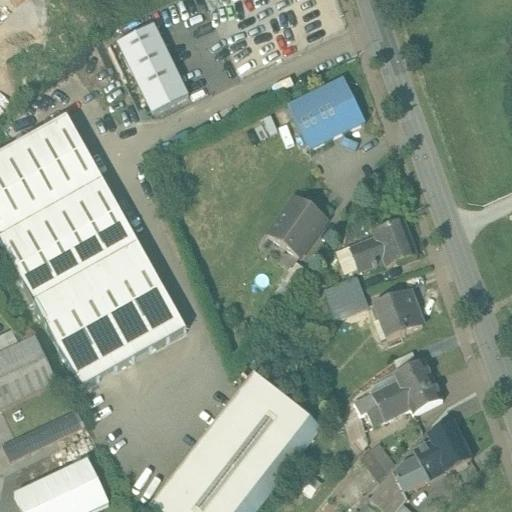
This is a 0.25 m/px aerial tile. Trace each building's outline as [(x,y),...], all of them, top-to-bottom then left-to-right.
[(188,99),(153,28),(117,45),(152,117),(188,99)] [(343,81),(287,109),(309,153),(365,126),(343,81)] [(84,152),(66,120),(0,156),(0,248),(81,393),(186,334),(158,285),(84,152)] [(327,223),(295,200),(268,239),(299,261),(327,223)] [(403,224),(374,235),(376,242),(351,252),(359,274),(373,268),(374,270),(378,269),(377,267),(385,264),(387,270),(416,259),(403,224)] [(305,272),(296,265),(283,284),(292,291),(305,272)] [(357,281),(328,292),(334,307),(362,296),(357,281)] [(292,291),(283,284),(275,296),(287,305),(296,293),(292,291)] [(405,295),(374,308),(379,322),(383,320),(391,340),(401,337),(401,338),(406,336),(405,335),(423,328),(415,308),(411,310),(405,295)] [(362,296),(334,307),(339,322),(367,312),(362,296)] [(12,333),(0,338),(0,356),(18,348),(12,333)] [(0,356),(0,412),(56,386),(35,340),(0,356)] [(423,365),(393,379),(397,387),(372,399),(378,411),(432,384),(423,365)] [(253,378),(148,511),(258,511),(321,432),(253,378)] [(432,384),(378,411),(385,425),(410,413),(413,419),(442,404),(432,384)] [(372,399),(354,407),(360,420),(367,417),(378,411),(372,399)] [(385,425),(378,411),(367,417),(377,438),(389,433),(385,425)] [(76,413),(2,449),(10,465),(85,430),(76,413)] [(351,426),(339,435),(350,449),(363,437),(365,436),(360,420),(351,426)] [(454,425),(428,439),(431,444),(413,453),(417,460),(419,466),(463,443),(454,425)] [(463,443),(419,466),(422,472),(425,478),(443,469),(446,475),(472,462),(463,443)] [(342,456),(335,445),(328,450),(336,461),(342,456)] [(386,478),(369,456),(360,463),(379,486),(386,478)] [(417,460),(402,468),(408,479),(422,472),(419,466),(417,460)] [(87,463),(14,498),(20,511),(99,511),(108,508),(87,463)] [(408,479),(402,468),(394,477),(397,485),(408,479)] [(422,472),(408,479),(414,490),(428,483),(425,478),(422,472)] [(408,479),(397,485),(403,496),(414,490),(408,479)] [(398,511),(403,507),(383,489),(371,502),(382,511),(398,511)]
